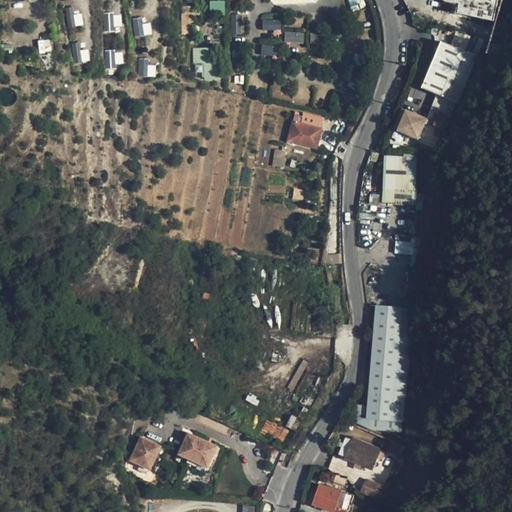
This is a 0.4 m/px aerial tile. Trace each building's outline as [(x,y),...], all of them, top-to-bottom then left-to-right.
[(482,0),(480,19),(497,22),(500,1),(501,0),(482,0)] [(224,14),(224,1),(210,1),(210,14),(224,14)] [(68,27),(83,26),(82,13),(73,14),(72,7),(66,7),(68,27)] [(120,14),(104,15),(104,29),(121,28),(120,14)] [(152,34),(150,23),(142,24),(141,17),(132,19),(135,37),(152,34)] [(262,29),(281,29),(281,19),(262,19),(262,29)] [(182,22),(183,34),(195,34),(195,22),(182,22)] [(285,31),(284,41),(304,43),(304,32),(285,31)] [(440,40),(422,87),(456,101),(475,54),(440,40)] [(80,50),(79,42),(72,43),(74,63),(89,62),(88,49),(80,50)] [(411,86),(419,89),(434,47),(426,44),(411,86)] [(262,55),(273,55),(273,45),(262,45),(262,55)] [(212,68),(212,48),(194,48),(194,62),(204,63),(204,80),(220,80),(220,68),(212,68)] [(123,66),(122,50),(104,52),(105,67),(123,66)] [(156,76),(155,61),(138,62),(139,77),(156,76)] [(406,110),(398,130),(419,139),(427,119),(406,110)] [(301,124),(321,129),(324,118),(304,113),(303,116),(301,124)] [(316,148),(321,129),(301,124),(303,116),(295,114),(288,141),(316,148)] [(273,166),(284,166),(285,151),(274,150),(273,166)] [(417,189),(414,189),(415,156),(404,155),(404,157),(384,156),(383,189),(382,203),(416,206),(417,189)] [(362,185),(361,193),(371,194),(372,186),(362,185)] [(380,197),(370,196),(369,203),(380,204),(380,197)] [(413,254),(414,237),(396,236),(395,253),(413,254)] [(401,307),(412,308),(412,294),(402,293),(401,307)] [(368,400),(367,418),(402,422),(412,308),(401,307),(376,305),(368,400)] [(368,400),(359,399),(357,423),(366,427),(367,418),(368,400)] [(402,422),(367,418),(366,427),(402,430),(402,422)] [(185,432),(175,453),(185,458),(195,436),(185,432)] [(205,440),(195,436),(185,458),(195,462),(205,440)] [(138,437),(133,447),(154,456),(158,446),(138,437)] [(381,450),(353,438),(345,458),(373,470),(381,450)] [(215,445),(205,440),(195,462),(205,466),(215,445)] [(154,456),(133,447),(127,460),(147,469),(154,456)] [(366,479),(361,492),(373,497),(378,484),(366,479)] [(333,511),(334,511),(342,491),(333,487),(333,488),(320,484),(313,504),(333,511)] [(378,485),(373,497),(380,500),(385,488),(378,485)]
